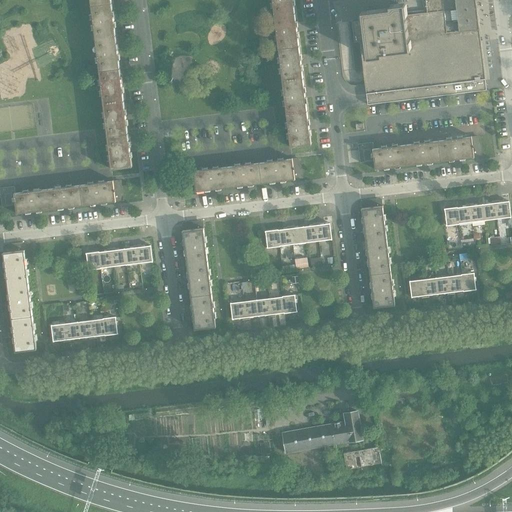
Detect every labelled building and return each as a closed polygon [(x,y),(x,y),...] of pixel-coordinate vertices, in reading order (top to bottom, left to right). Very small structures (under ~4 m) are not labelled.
[(293,0),(272,0),(274,16),(295,14),(293,0)] [(427,13),(406,15),(405,3),(390,5),(391,8),(363,12),(364,20),(352,22),(355,43),(360,42),(364,79),(365,85),(368,105),(487,90),(480,30),(479,23),(476,3),(476,0),(425,0),(426,3),(427,9),(427,13)] [(91,6),(95,39),(116,36),(112,3),(91,6)] [(274,16),(278,49),(299,46),(295,14),(274,16)] [(95,39),(99,71),(120,69),(116,36),(95,39)] [(299,46),(278,49),(282,82),(303,79),(299,46)] [(120,69),(99,71),(103,104),(124,101),(120,69)] [(282,82),(287,114),(307,112),(303,79),(282,82)] [(124,101),(103,104),(107,136),(128,134),(124,101)] [(307,112),(287,114),(291,147),(311,145),(307,112)] [(128,134),(107,136),(112,170),(132,167),(128,134)] [(439,141),(441,162),(441,161),(473,157),(473,158),(474,158),(474,157),(475,157),(479,156),(479,157),(480,154),(481,151),(481,149),(481,146),(480,144),(479,141),(478,139),(477,136),(476,137),(472,137),(471,137),(439,141)] [(406,145),(409,166),(409,165),(441,162),(439,141),(438,141),(406,145)] [(409,166),(406,145),(374,149),(373,143),(358,144),(361,163),(375,161),(376,170),(384,169),(408,166),(409,166)] [(259,163),(262,184),(294,180),(295,180),(296,179),(300,178),(300,179),(301,176),(301,174),(302,171),(301,168),(301,165),(300,163),(299,161),(298,159),(297,159),(293,159),(292,159),(260,163),(259,163)] [(227,167),(229,188),(230,188),(262,184),(259,163),(227,167)] [(229,188),(227,167),(195,171),(194,171),(197,192),(229,188)] [(80,185),(83,206),(115,202),(116,202),(117,202),(117,201),(120,201),(121,201),(122,198),(122,196),(122,193),(122,190),(122,188),(121,185),(120,183),(118,181),(114,182),(114,181),(113,181),(112,181),(81,185),(80,185)] [(48,189),(50,210),(51,210),(82,206),(83,206),(80,185),(48,189)] [(50,210),(48,189),(47,189),(16,193),(15,193),(14,187),(0,188),(0,189),(2,207),(16,205),(17,214),(18,214),(50,210)] [(366,241),(366,242),(387,239),(383,206),(383,205),(382,205),(382,202),(382,201),(380,200),(377,200),(374,199),(372,200),(369,200),(366,201),(364,202),(362,203),(362,204),(363,208),(362,208),(362,209),(364,223),(363,223),(364,228),(365,228),(366,241)] [(496,201),(498,219),(511,218),(509,201),(509,202),(500,203),(499,200),(496,201)] [(483,205),(485,221),(498,219),(496,201),(492,201),(492,204),(483,205),(483,204),(483,205)] [(458,208),(460,224),(472,223),(470,204),(466,205),(466,207),(458,208)] [(474,204),(470,204),(472,223),(485,221),(483,205),(474,206),(474,204)] [(460,224),(458,208),(445,209),(445,210),(447,225),(447,226),(460,224)] [(187,263),(187,264),(208,261),(204,228),(204,227),(203,227),(203,224),(203,223),(200,222),(198,222),(195,222),(193,222),(190,222),(187,223),(185,224),(183,226),(184,230),(183,230),(183,231),(183,232),(185,245),(184,245),(185,250),(186,250),(187,263)] [(304,227),(306,243),(319,242),(317,223),(313,224),(313,226),(304,227)] [(317,223),(319,242),(332,240),(330,223),(329,224),(330,224),(321,225),(320,223),(317,223)] [(287,229),(279,230),(281,246),(293,245),(291,226),(287,227),(287,229)] [(291,226),(293,245),(306,243),(304,227),(295,228),(294,226),(291,226)] [(281,246),(279,230),(266,232),(268,247),(268,248),(281,246)] [(387,239),(366,242),(368,255),(368,261),(369,261),(370,274),(391,271),(387,239)] [(8,286),(29,283),(25,250),(25,251),(24,250),(24,246),(24,245),(21,245),(18,244),(16,244),(13,244),(10,245),(8,245),(6,247),(4,248),(4,252),(4,253),(4,254),(6,267),(5,267),(6,273),(6,272),(8,286)] [(140,264),(137,245),(134,246),(134,248),(125,249),(127,265),(140,264)] [(137,245),(140,264),(153,262),(151,246),(150,246),(141,247),(141,245),(137,245)] [(100,253),(102,268),(114,267),(112,248),(108,249),(108,252),(100,253)] [(112,248),(114,267),(127,265),(125,249),(125,250),(116,251),(115,248),(112,248)] [(102,268),(100,253),(99,252),(87,254),(89,269),(89,270),(102,268)] [(322,257),(312,258),(312,266),(322,266),(322,257)] [(297,258),(297,266),(309,266),(309,258),(297,258)] [(191,296),(212,294),(208,261),(187,264),(189,277),(188,277),(189,283),(190,283),(191,296)] [(391,271),(370,274),(371,274),(372,288),(372,293),(373,293),(373,298),(374,307),(376,307),(375,307),(394,305),(396,305),(391,271)] [(462,275),(464,290),(464,291),(477,289),(476,289),(474,274),(475,274),(474,273),(462,275)] [(449,276),(451,295),(455,294),(455,292),(464,290),(462,275),(449,276)] [(451,295),(449,276),(436,278),(438,294),(439,294),(447,292),(448,295),(451,295)] [(436,278),(423,279),(426,298),(429,297),(429,295),(438,294),(436,278)] [(426,298),(423,279),(410,281),(412,297),(413,297),(422,296),(422,298),(426,298)] [(12,318),(12,319),(33,316),(29,283),(8,286),(10,300),(9,300),(10,305),(12,318)] [(212,294),(191,296),(191,297),(193,310),(192,310),(193,315),(194,315),(194,320),(195,330),(196,330),(196,329),(215,327),(216,327),(212,294)] [(283,297),(285,313),(298,312),(298,311),(297,311),(295,296),(296,296),(295,295),(283,297)] [(285,313),(283,297),(270,298),(272,317),(276,316),(276,314),(285,313)] [(257,300),(259,316),(260,316),(268,315),(269,317),(272,317),(270,298),(257,300)] [(244,301),(247,320),(250,319),(250,317),(259,316),(257,300),(244,301)] [(247,320),(244,301),(231,303),(233,320),(234,319),(243,318),(243,320),(247,320)] [(33,316),(12,319),(14,332),(13,332),(14,338),(15,337),(15,343),(16,352),(17,352),(17,351),(36,349),(37,349),(33,316)] [(103,319),(105,335),(118,334),(118,333),(116,318),(116,317),(103,319)] [(91,320),(93,339),(97,338),(97,336),(105,335),(103,319),(91,320)] [(78,322),(80,339),(80,338),(89,337),(89,339),(93,339),(91,320),(78,322)] [(65,324),(67,342),(71,342),(71,339),(80,338),(80,339),(78,322),(65,324)] [(67,342),(65,324),(52,325),(54,342),(55,342),(54,341),(63,340),(64,343),(67,342)] [(263,409),(255,410),(256,426),(264,425),(263,409)] [(363,440),(358,412),(345,414),(347,423),(284,434),(287,453),(363,440)] [(249,434),(240,434),(241,447),(250,446),(249,434)] [(262,454),(271,454),(271,442),(262,442),(262,454)] [(383,471),(379,447),(344,453),(348,477),(383,471)]
